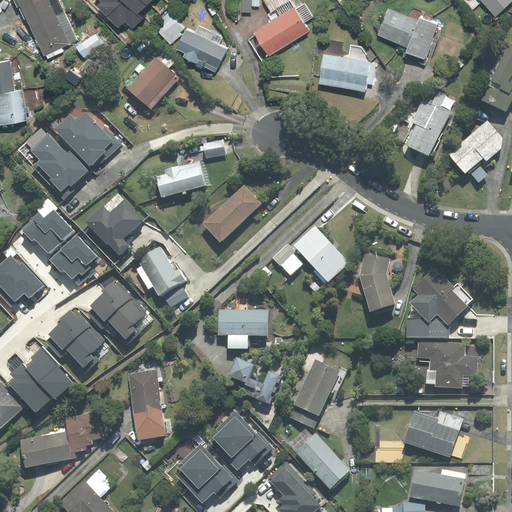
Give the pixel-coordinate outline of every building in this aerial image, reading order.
[(18,0),(30,27),(64,11),(58,0),(18,0)] [(122,0),(99,0),(102,2),(97,6),(107,16),(122,0)] [(123,0),(122,0),(107,16),(118,28),(125,21),(132,29),(143,19),(137,14),(123,0)] [(141,0),(123,0),(137,14),(146,5),(141,0)] [(242,0),(242,13),(251,13),(251,0),(242,0)] [(290,0),(263,0),(264,1),(271,12),(290,0)] [(511,0),(481,0),(495,15),(511,0)] [(269,56),(308,31),(293,8),(254,33),(269,56)] [(417,21),(388,9),(378,35),(410,47),(408,52),(425,59),(439,24),(419,17),(417,21)] [(64,11),(30,27),(44,56),(78,40),(64,11)] [(179,20),(171,11),(154,26),(171,44),(181,35),(180,33),(184,29),(178,22),(179,20)] [(176,49),(185,53),(183,57),(197,64),(196,66),(201,68),(203,66),(215,72),(227,49),(219,45),(223,37),(198,25),(194,33),(186,29),(176,49)] [(109,44),(99,30),(80,44),(89,57),(109,44)] [(511,43),(511,44),(508,45),(481,100),(506,112),(511,100),(511,43)] [(366,84),(372,85),(376,64),(372,62),(361,48),(350,46),(348,59),(324,55),(319,84),(365,91),(366,84)] [(179,78),(155,58),(141,75),(135,69),(122,84),(151,109),(179,78)] [(0,93),(15,92),(10,61),(0,62),(0,93)] [(15,92),(0,93),(0,124),(26,120),(22,91),(15,92)] [(438,109),(422,100),(411,122),(413,122),(404,142),(432,156),(443,133),(441,132),(451,112),(439,107),(438,109)] [(55,128),(90,165),(97,159),(101,163),(121,144),(105,127),(102,130),(86,112),(76,121),(70,114),(55,128)] [(501,149),(502,138),(487,120),(448,153),(465,172),(468,170),(477,163),(483,157),(487,161),(501,149)] [(49,134),(31,151),(39,160),(32,166),(64,200),(74,190),(70,186),(87,170),(69,151),(67,154),(49,134)] [(223,140),(204,144),(207,158),(226,154),(223,140)] [(166,174),(157,177),(162,197),(211,184),(204,159),(165,169),(166,174)] [(468,170),(478,182),(487,175),(477,163),(468,170)] [(220,241),(261,203),(244,185),(203,223),(220,241)] [(129,233),(143,220),(125,200),(110,213),(103,206),(86,222),(107,244),(108,243),(119,255),(124,250),(127,253),(132,248),(128,243),(134,238),(129,233)] [(48,253),(73,230),(50,204),(22,229),(33,240),(35,238),(48,253)] [(0,230),(15,225),(11,214),(0,218),(0,230)] [(326,280),(328,282),(349,263),(317,228),(296,248),(316,269),(314,271),(324,282),(326,280)] [(98,259),(77,236),(50,260),(61,273),(64,270),(78,285),(94,272),(89,267),(98,259)] [(280,265),(295,251),(289,244),(273,258),(280,265)] [(154,286),(160,296),(186,280),(179,268),(175,271),(160,246),(138,259),(143,266),(138,269),(149,288),(154,286)] [(303,264),(294,254),(282,266),(291,275),(303,264)] [(371,311),(395,304),(386,274),(389,259),(365,254),(360,276),(371,311)] [(20,265),(11,255),(0,264),(0,295),(11,307),(18,301),(16,300),(24,292),(29,297),(42,285),(22,263),(20,265)] [(413,289),(419,295),(410,303),(425,318),(429,322),(437,314),(448,325),(468,306),(467,305),(472,299),(457,284),(454,287),(435,268),(413,289)] [(136,324),(149,313),(117,278),(103,290),(105,292),(90,305),(93,308),(89,312),(104,328),(108,325),(127,346),(143,332),(136,324)] [(182,285),(164,295),(170,307),(188,297),(182,285)] [(93,352),(105,341),(76,309),(72,312),(70,310),(61,319),(63,321),(49,334),(51,337),(46,341),(61,358),(66,353),(85,374),(100,360),(93,352)] [(268,310),(219,309),(219,334),(267,335),(268,310)] [(448,337),(448,325),(437,314),(429,322),(425,318),(407,318),(406,337),(448,337)] [(420,357),(420,361),(430,362),(430,370),(427,370),(427,383),(435,384),(435,387),(462,388),(463,376),(477,377),(478,356),(465,355),(466,343),(418,341),(417,357),(420,357)] [(72,383),(42,348),(31,358),(34,362),(27,368),(53,397),(55,399),(72,383)] [(236,356),(228,375),(247,383),(242,392),(267,403),(279,376),(269,372),(264,384),(249,377),(255,364),(236,356)] [(289,416),(314,427),(332,388),(338,391),(347,373),(315,358),(289,416)] [(36,412),(53,397),(27,368),(23,363),(11,374),(14,378),(10,383),(36,412)] [(156,370),(129,374),(139,438),(165,434),(156,370)] [(0,427),(23,406),(0,381),(0,427)] [(256,434),(235,411),(216,429),(219,432),(209,440),(237,470),(249,460),(255,466),(274,448),(259,432),(256,434)] [(404,442),(450,457),(450,455),(462,459),(470,437),(457,433),(462,419),(441,412),(438,420),(414,412),(404,442)] [(92,444),(91,440),(103,438),(99,420),(90,422),(89,415),(66,419),(69,432),(21,441),(26,466),(76,457),(75,452),(87,450),(86,445),(92,444)] [(350,470),(316,433),(295,451),(330,489),(350,470)] [(222,467),(200,444),(176,466),(180,471),(176,474),(202,502),(214,491),(220,497),(238,481),(224,465),(222,467)] [(284,495),(279,500),(284,505),(279,509),(281,511),(313,511),(320,506),(312,498),(316,494),(286,462),(268,478),(284,495)] [(441,475),(415,470),(410,497),(460,506),(466,474),(443,469),(441,475)] [(113,486),(100,471),(86,483),(84,481),(60,503),(68,511),(114,511),(101,497),(113,486)] [(404,503),(404,511),(425,511),(425,502),(404,503)]
